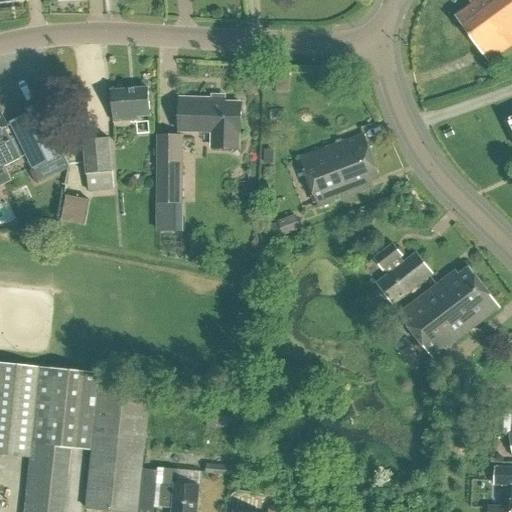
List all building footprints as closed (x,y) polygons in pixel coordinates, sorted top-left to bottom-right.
[(488,61),(507,47),(511,43),(511,0),(468,0),(472,4),(455,17),(488,61)] [(150,115),(148,88),(111,91),(114,123),(138,121),(137,116),(150,115)] [(179,115),(179,136),(184,136),(195,136),(195,132),(213,132),(213,149),(240,150),(240,133),(241,103),(226,103),(226,99),(196,98),(180,97),(179,115)] [(61,104),(45,111),(58,137),(74,129),(61,104)] [(50,162),(66,154),(58,137),(45,111),(43,107),(11,123),(34,170),(45,165),(48,171),(53,169),(50,162)] [(0,168),(19,158),(4,127),(6,126),(0,113),(0,168)] [(380,177),(365,135),(301,158),(319,208),(375,187),(372,180),(380,177)] [(158,136),(157,204),(157,230),(183,230),(183,205),(184,136),(179,136),(158,136)] [(110,138),(84,140),(89,192),(115,190),(110,138)] [(274,151),(265,151),(264,164),(273,164),(274,151)] [(86,232),(86,208),(65,208),(65,232),(86,232)] [(278,221),(279,223),(259,230),(263,242),(283,235),(284,237),(302,231),(296,215),(278,221)] [(433,274),(417,253),(404,264),(400,259),(404,257),(393,243),(373,258),(384,272),(385,271),(388,275),(377,284),(393,305),(433,274)] [(500,308),(469,267),(459,275),(456,271),(399,314),(433,358),(500,308)] [(117,511),(138,511),(138,509),(155,511),(159,471),(143,469),(146,441),(151,393),(99,387),(100,373),(0,362),(0,454),(31,458),(24,511),(66,511),(73,449),(93,451),(86,509),(117,511)] [(209,402),(207,427),(215,428),(217,412),(229,413),(229,404),(209,402)] [(475,410),(450,415),(456,443),(481,438),(475,410)] [(497,417),(497,435),(509,435),(509,418),(497,417)] [(206,473),(240,476),(241,466),(207,463),(206,473)] [(179,470),(164,468),(163,484),(161,484),(159,508),(172,509),(172,511),(196,511),(199,486),(178,484),(179,470)] [(488,506),(488,508),(511,509),(511,510),(511,509),(511,468),(497,468),(496,486),(511,486),(511,503),(511,507),(488,506)]
